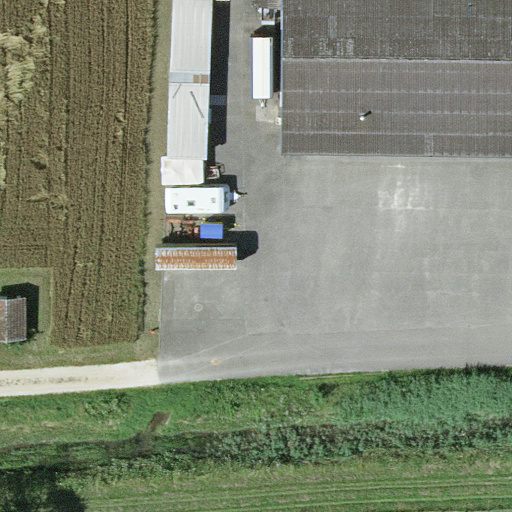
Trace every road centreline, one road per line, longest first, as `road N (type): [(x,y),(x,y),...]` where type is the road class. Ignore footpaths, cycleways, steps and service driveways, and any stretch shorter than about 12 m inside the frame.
road 1 (residential): [(511,344),(324,368),(162,375)]
road 2 (track): [(162,375),(0,383)]
